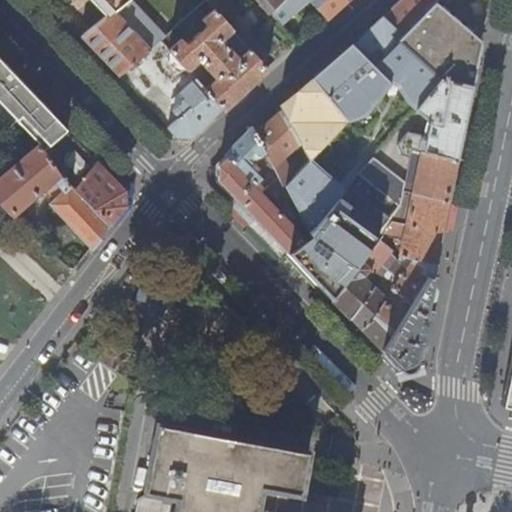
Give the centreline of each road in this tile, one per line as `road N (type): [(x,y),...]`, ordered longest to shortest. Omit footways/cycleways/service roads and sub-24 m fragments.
road 1 (tertiary): [(453,440),(511,124)]
road 2 (residential): [(165,186),(370,0)]
road 3 (residential): [(165,186),(0,392)]
road 4 (tertiary): [(0,14),(165,186)]
